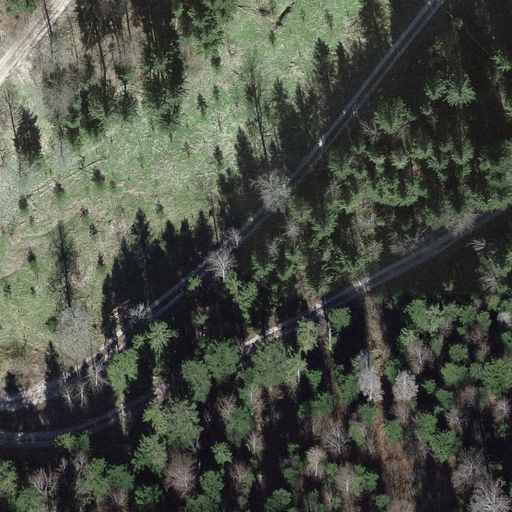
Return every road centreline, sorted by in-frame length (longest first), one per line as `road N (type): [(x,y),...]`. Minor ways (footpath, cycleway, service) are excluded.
road 1 (track): [(0,402),(50,389),(85,368),(244,232),(339,136),(447,0)]
road 2 (track): [(0,438),(53,438),(202,375),(511,205)]
